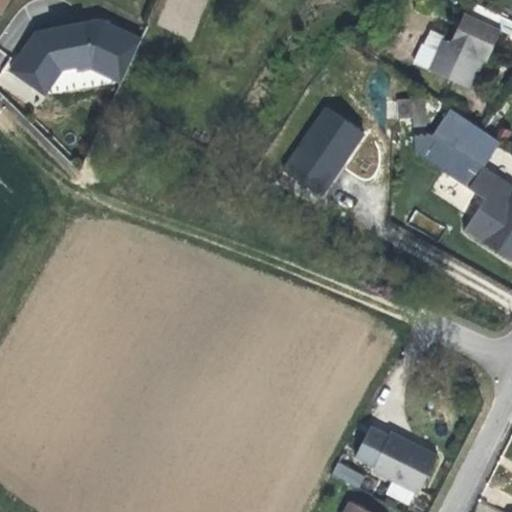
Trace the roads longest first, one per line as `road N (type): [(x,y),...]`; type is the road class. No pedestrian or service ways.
road 1 (track): [(511,350),(92,188),(0,101)]
road 2 (residential): [(447,511),(511,387)]
